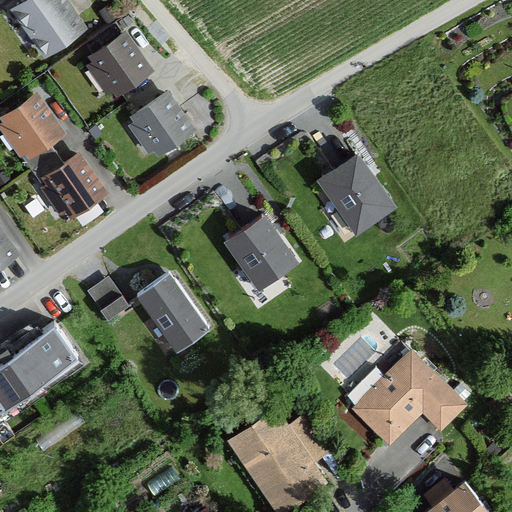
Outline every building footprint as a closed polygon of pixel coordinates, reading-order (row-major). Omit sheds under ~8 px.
[(41,60),(87,30),(67,0),(27,0),(9,12),(41,60)] [(114,98),(154,71),(127,33),(88,60),(114,98)] [(0,129),(23,165),(67,136),(38,91),(0,114),(0,129)] [(154,158),(196,131),(171,92),(129,119),(154,158)] [(65,221),(109,191),(81,150),(37,180),(65,221)] [(317,181),(357,234),(397,205),(358,151),(317,181)] [(256,290),(300,263),(269,212),(224,239),(256,290)] [(0,266),(18,255),(0,227),(0,266)] [(111,267),(90,281),(110,310),(131,296),(111,267)] [(136,296),(175,353),(210,329),(170,272),(136,296)] [(0,414),(81,358),(53,318),(0,354),(0,414)] [(436,431),(463,405),(412,350),(351,409),(387,446),(420,414),(436,431)] [(228,437),(277,511),(286,511),(328,485),(313,461),(328,452),(302,412),(287,422),(276,406),(228,437)] [(491,511),(465,479),(423,511),(491,511)]
